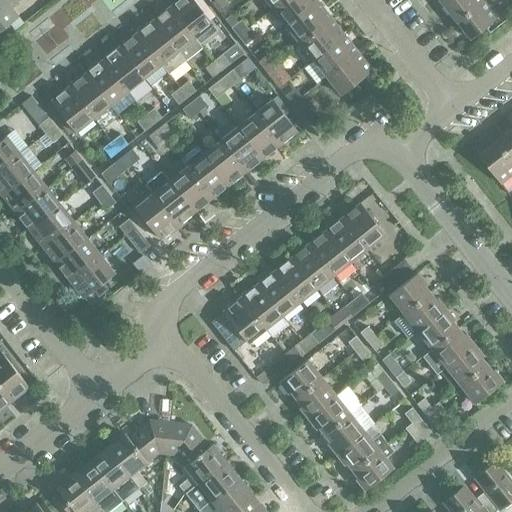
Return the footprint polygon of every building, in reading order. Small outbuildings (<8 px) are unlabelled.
[(0,0),(0,30),(19,16),(12,7),(21,0),(0,0)] [(213,25),(193,0),(177,0),(170,6),(196,38),(213,25)] [(228,3),(225,0),(213,0),(210,2),(218,12),(228,3)] [(283,0),(264,0),(272,10),(283,0)] [(317,1),(316,0),(283,0),(272,10),(285,27),(317,1)] [(448,0),(443,5),(456,22),(483,0),(448,0)] [(485,0),(483,0),(456,22),(470,39),(499,16),(485,0)] [(331,18),(317,1),(285,27),(299,44),(331,18)] [(202,47),(196,38),(170,6),(153,19),(179,52),(185,60),(202,47)] [(344,35),(331,18),(299,44),(312,61),(344,35)] [(185,60),(179,52),(153,19),(136,33),(161,65),(168,74),(185,60)] [(231,28),(238,36),(248,28),(241,20),(231,28)] [(255,37),(248,28),(238,36),(245,45),(255,37)] [(136,33),(119,46),(144,79),(161,65),(136,33)] [(358,53),(344,35),(312,61),(325,78),(358,53)] [(119,46),(102,60),(127,92),(144,79),(119,46)] [(257,61),(265,71),(275,63),(268,53),(257,61)] [(339,95),(372,70),(358,53),(325,78),(339,95)] [(221,70),(229,63),(222,54),(213,60),(221,70)] [(102,60),(85,73),(110,106),(127,92),(102,60)] [(221,70),(213,60),(204,68),(212,78),(221,70)] [(275,63),(265,71),(271,79),(282,71),(275,63)] [(225,75),(233,85),(241,78),(233,68),(225,75)] [(85,73),(67,87),(93,119),(110,106),(85,73)] [(225,75),(207,89),(215,99),(233,85),(225,75)] [(188,80),(179,87),(187,97),(196,91),(188,80)] [(50,100),(73,129),(76,133),(93,119),(67,87),(50,100)] [(187,97),(179,87),(170,94),(178,105),(187,97)] [(294,87),(284,96),(291,105),(302,97),(294,87)] [(190,102),(198,112),(207,105),(199,95),(190,102)] [(302,97),(291,105),(305,122),(315,114),(302,97)] [(254,112),(279,144),(297,130),(271,98),(254,112)] [(198,112),(190,102),(181,109),(189,119),(198,112)] [(153,124),(162,117),(154,107),(145,114),(153,124)] [(237,125),(262,158),(279,144),(254,112),(237,125)] [(153,124),(145,114),(136,121),(144,131),(153,124)] [(48,117),(38,125),(45,134),(55,126),(48,117)] [(156,129),(164,139),(173,132),(165,122),(156,129)] [(220,139),(245,171),(262,158),(237,125),(220,139)] [(55,126),(45,134),(52,143),(62,135),(55,126)] [(511,128),(495,142),(511,163),(511,128)] [(0,169),(20,153),(28,147),(14,129),(0,140),(0,169)] [(156,146),(164,139),(156,129),(148,136),(156,146)] [(119,151),(128,144),(120,134),(111,141),(119,151)] [(202,152),(228,185),(245,171),(220,139),(202,152)] [(119,151),(111,141),(102,148),(110,158),(119,151)] [(511,163),(495,142),(478,156),(500,185),(511,175),(511,163)] [(139,159),(132,148),(122,156),(130,166),(139,159)] [(65,159),(72,168),(82,160),(75,151),(65,159)] [(185,166),(211,198),(228,185),(202,152),(185,166)] [(20,153),(0,169),(0,192),(2,196),(34,170),(20,153)] [(130,166),(122,156),(114,163),(122,172),(130,166)] [(82,160),(72,168),(85,185),(95,177),(82,160)] [(168,179),(194,212),(211,198),(185,166),(168,179)] [(34,170),(2,196),(16,213),(48,187),(34,170)] [(151,193),(177,225),(194,212),(168,179),(151,193)] [(91,192),(99,202),(109,194),(102,184),(91,192)] [(48,187),(16,213),(29,230),(61,204),(48,187)] [(151,193),(134,206),(160,239),(177,225),(151,193)] [(109,194),(99,202),(105,210),(116,202),(109,194)] [(386,235),(360,203),(342,217),(368,249),(386,235)] [(61,204),(29,230),(43,247),(75,221),(61,204)] [(368,249),(342,217),(325,230),(351,263),(368,249)] [(118,226),(126,236),(136,228),(128,218),(118,226)] [(75,221),(43,247),(56,264),(88,238),(75,221)] [(139,253),(140,252),(150,245),(136,228),(126,236),(139,253)] [(308,243),(334,276),(351,263),(325,230),(308,243)] [(88,238),(56,264),(69,281),(101,256),(88,238)] [(308,243),(291,257),(317,289),(334,276),(308,243)] [(82,298),(115,272),(101,256),(69,281),(82,298)] [(317,289),(291,257),(274,270),(300,303),(317,289)] [(387,273),(394,283),(412,269),(404,259),(387,273)] [(300,303),(274,270),(257,284),(283,316),(300,303)] [(426,284),(417,272),(388,295),(402,314),(430,292),(424,286),(426,284)] [(387,273),(378,280),(385,290),(394,283),(387,273)] [(240,297),(265,330),(283,316),(257,284),(240,297)] [(435,299),(430,292),(402,314),(416,332),(446,308),(437,297),(435,299)] [(361,293),(352,300),(360,310),(369,303),(361,293)] [(222,311),(248,344),(265,330),(240,297),(222,311)] [(360,310),(352,300),(344,307),(351,317),(360,310)] [(351,317),(344,307),(335,313),(343,323),(351,317)] [(455,320),(446,308),(416,332),(431,350),(458,328),(453,322),(455,320)] [(335,330),(343,323),(335,313),(327,320),(335,330)] [(327,320),(318,327),(326,337),(335,330),(327,320)] [(367,342),(375,336),(367,326),(360,332),(367,342)] [(326,337),(318,327),(310,334),(318,344),(326,337)] [(436,374),(439,372),(474,344),(465,333),(463,335),(458,328),(431,350),(422,356),(436,374)] [(355,352),(363,346),(355,336),(347,342),(355,352)] [(367,342),(375,351),(382,345),(375,336),(367,342)] [(459,386),(486,364),(481,357),(483,356),(474,344),(439,372),(454,390),(459,386)] [(292,364),(301,356),(294,346),(284,354),(292,364)] [(363,346),(355,352),(362,361),(370,355),(363,346)] [(0,353),(0,386),(11,401),(29,387),(2,352),(0,353)] [(267,367),(275,378),(292,364),(284,354),(267,367)] [(308,358),(279,381),(288,393),(290,392),(295,398),(323,377),(308,358)] [(396,362),(388,368),(395,378),(403,372),(396,362)] [(492,371),(486,364),(459,386),(474,404),(503,381),(494,369),(492,371)] [(383,387),(391,381),(383,372),(376,378),(383,387)] [(395,378),(403,387),(411,381),(403,372),(395,378)] [(323,377),(295,398),(301,405),(299,407),(307,418),(337,395),(323,377)] [(383,387),(391,397),(399,391),(391,381),(383,387)] [(0,409),(11,401),(0,386),(0,409)] [(337,395),(307,418),(316,429),(318,427),(324,434),(351,413),(337,395)] [(424,413),(431,407),(424,398),(416,404),(424,413)] [(453,421),(438,402),(424,413),(438,432),(453,421)] [(411,423),(419,417),(412,407),(404,413),(411,423)] [(351,413),(324,434),(329,441),(327,442),(336,453),(365,430),(351,413)] [(434,436),(419,417),(411,423),(404,428),(419,447),(434,436)] [(149,420),(127,436),(124,433),(107,447),(139,488),(147,483),(137,471),(158,454),(166,455),(170,422),(149,420)] [(184,493),(226,461),(212,443),(208,446),(192,425),(170,422),(166,455),(174,455),(190,476),(178,486),(184,493)] [(352,470),(379,448),(387,442),(380,434),(372,440),(365,430),(336,453),(344,464),(347,463),(352,470)] [(387,442),(379,448),(352,470),(357,477),(355,478),(364,490),(394,467),(386,457),(394,451),(387,442)] [(139,488),(107,447),(90,460),(122,502),(139,488)] [(108,511),(122,502),(90,460),(73,474),(103,511),(108,511)] [(239,478),(226,461),(184,493),(198,510),(239,478)] [(511,511),(511,501),(511,500),(511,485),(494,462),(475,476),(488,493),(478,501),(487,511),(511,511)] [(53,495),(66,511),(103,511),(73,474),(55,487),(58,492),(53,495)] [(230,511),(253,495),(239,478),(198,510),(199,511),(230,511)] [(482,511),(462,487),(444,501),(452,511),(482,511)] [(266,511),(253,495),(230,511),(266,511)] [(165,500),(158,510),(161,511),(171,511),(175,507),(165,500)] [(51,511),(44,502),(39,506),(36,502),(24,511),(51,511)]
